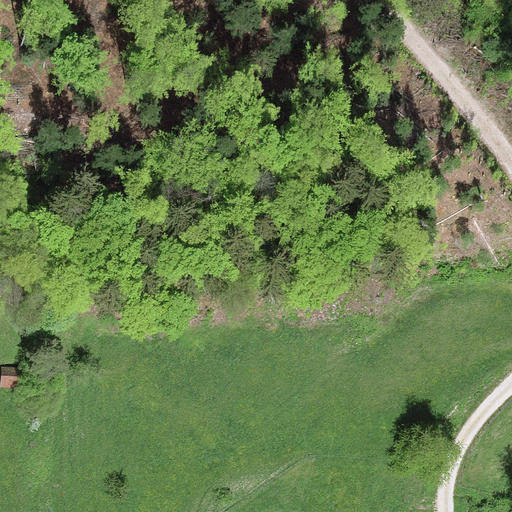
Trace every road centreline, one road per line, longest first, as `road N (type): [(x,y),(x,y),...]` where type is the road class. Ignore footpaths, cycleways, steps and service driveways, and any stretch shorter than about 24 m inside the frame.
road 1 (track): [(376,0),(511,165)]
road 2 (track): [(511,381),(488,400),(456,448),(446,511)]
